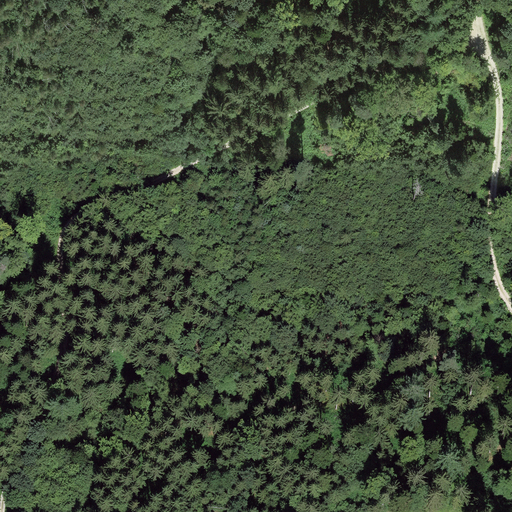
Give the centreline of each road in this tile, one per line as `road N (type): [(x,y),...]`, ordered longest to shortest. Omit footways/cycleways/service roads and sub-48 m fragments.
road 1 (track): [(0,502),(62,329),(67,225),(396,60),(484,40)]
road 2 (track): [(511,305),(489,244),(499,94),(484,40)]
